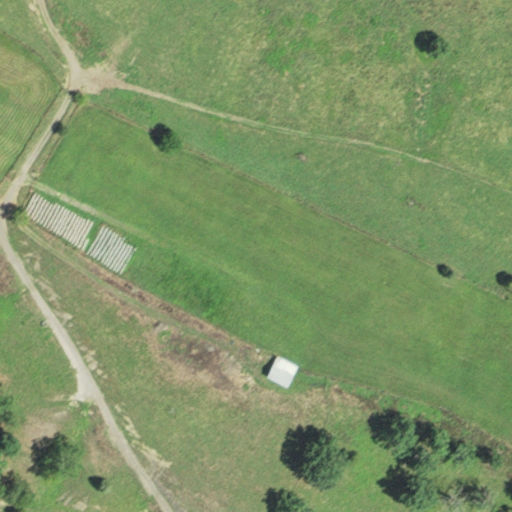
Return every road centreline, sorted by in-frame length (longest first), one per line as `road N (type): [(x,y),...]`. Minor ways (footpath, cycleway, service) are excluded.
road 1 (track): [(166,511),(0,236)]
road 2 (track): [(0,209),(73,75),(37,0)]
